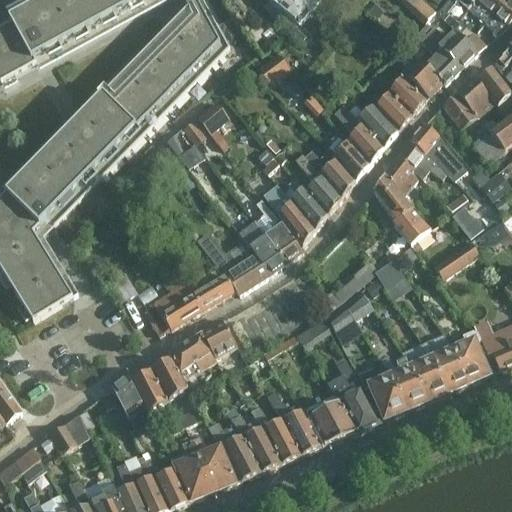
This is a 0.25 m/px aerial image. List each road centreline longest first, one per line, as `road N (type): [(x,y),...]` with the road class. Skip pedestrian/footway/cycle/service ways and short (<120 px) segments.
road 1 (residential): [(511,36),(432,109),(305,262),(123,375),(0,467)]
road 2 (residential): [(511,396),(238,511)]
